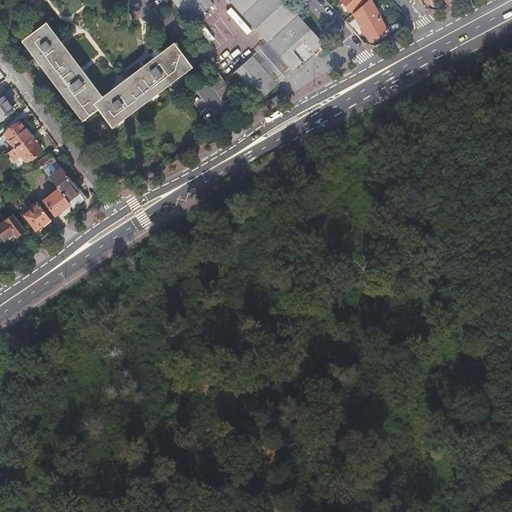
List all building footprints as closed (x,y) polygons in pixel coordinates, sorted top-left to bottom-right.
[(211,0),(173,0),(190,23),(215,4),(211,0)] [(325,40),(289,0),(233,0),(247,15),(261,30),(294,68),(306,58),(322,42),(325,40)] [(340,0),(350,12),(363,0),(340,0)] [(368,0),(353,13),(370,41),(387,32),(368,0)] [(46,23),(23,41),(83,122),(99,110),(113,128),(193,68),(175,44),(154,59),(151,55),(141,63),(144,67),(103,97),(46,23)] [(294,68),(261,30),(254,37),(252,39),(282,78),(286,75),(294,68)] [(282,78),(252,39),(246,44),(254,53),(279,81),(282,78)] [(326,46),(322,42),(306,58),(307,59),(319,48),(321,50),(326,46)] [(258,100),(279,81),(254,53),(233,72),(258,100)] [(2,98),(0,98),(0,120),(13,112),(2,98)] [(4,134),(14,148),(30,136),(19,122),(4,134)] [(14,148),(4,155),(14,169),(40,150),(30,136),(14,148)] [(55,161),(49,153),(37,162),(43,170),(55,161)] [(70,205),(74,209),(85,200),(62,168),(49,178),(58,189),(70,205)] [(56,216),(70,205),(58,189),(44,200),(56,216)] [(36,230),(49,219),(36,202),(22,212),(36,230)] [(0,222),(0,236),(2,239),(12,232),(16,238),(24,232),(8,210),(2,215),(5,219),(0,222)]
